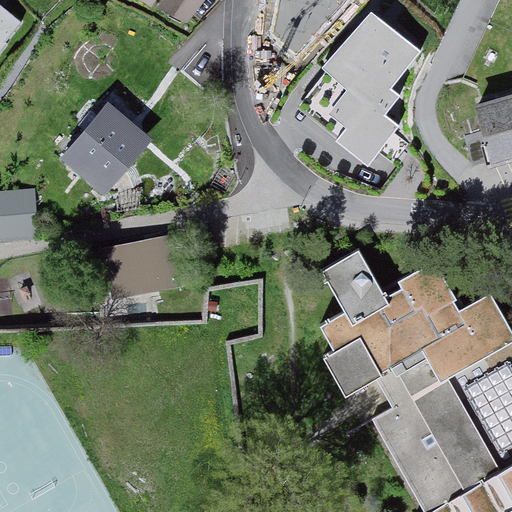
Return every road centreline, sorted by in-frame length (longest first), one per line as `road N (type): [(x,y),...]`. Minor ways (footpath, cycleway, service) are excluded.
road 1 (residential): [(243,0),(253,127),(287,172),(427,225),(487,208)]
road 2 (residential): [(487,208),(431,162),(431,97),(475,0)]
